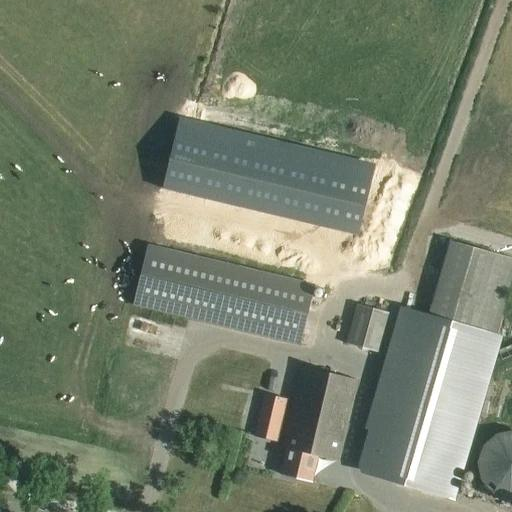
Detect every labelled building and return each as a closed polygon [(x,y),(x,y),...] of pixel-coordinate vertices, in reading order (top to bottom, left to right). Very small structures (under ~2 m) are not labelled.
[(375,207),(186,158),(173,204),(364,250),(375,207)] [(411,313),(405,333),(365,467),(450,493),(511,283),(511,258),(450,240),(427,317),(411,313)] [(325,288),(148,245),(133,306),(312,347),(325,288)] [(357,305),(346,345),(378,354),(389,314),(357,305)] [(340,462),(361,381),(307,367),(285,449),(290,450),(284,474),(315,482),(321,457),(340,462)] [(279,443),(289,403),(269,398),(259,438),(279,443)] [(493,494),(502,497),(510,500),(511,499),(511,432),(496,435),(483,447),(478,464),(481,480),(493,494)]
